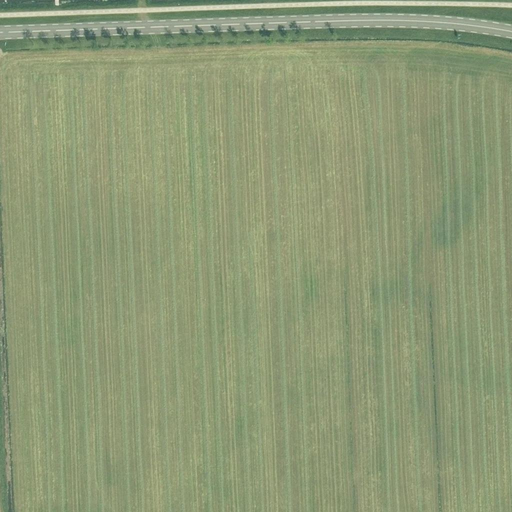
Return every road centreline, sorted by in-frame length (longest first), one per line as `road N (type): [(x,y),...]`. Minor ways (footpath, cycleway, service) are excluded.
road 1 (primary): [(0,32),(315,21)]
road 2 (primary): [(511,31),(435,21),(315,21)]
